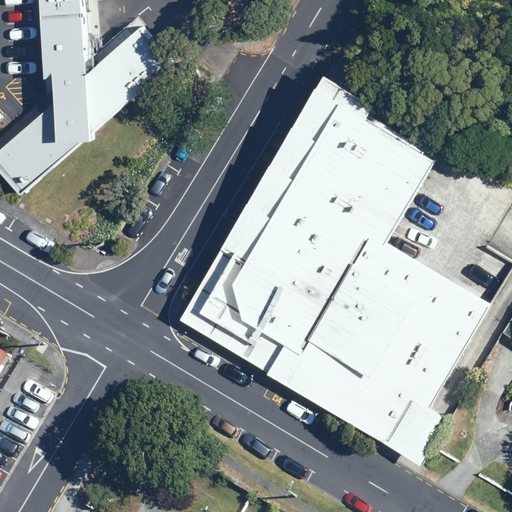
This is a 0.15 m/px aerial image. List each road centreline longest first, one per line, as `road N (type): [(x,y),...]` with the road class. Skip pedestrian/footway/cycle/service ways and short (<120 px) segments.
road 1 (residential): [(122,333),(328,0)]
road 2 (residential): [(122,333),(419,511)]
road 3 (residential): [(17,511),(122,333)]
road 4 (residential): [(0,260),(122,333)]
